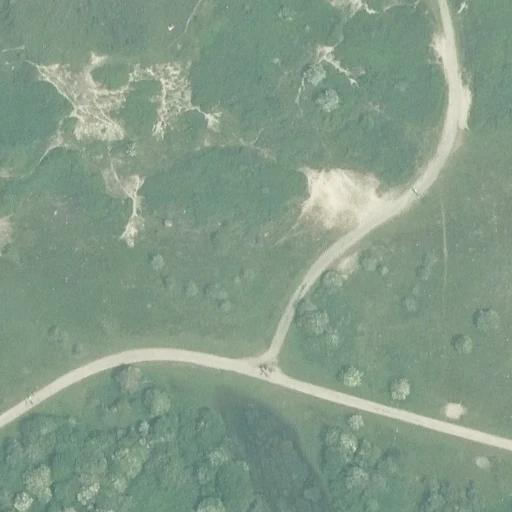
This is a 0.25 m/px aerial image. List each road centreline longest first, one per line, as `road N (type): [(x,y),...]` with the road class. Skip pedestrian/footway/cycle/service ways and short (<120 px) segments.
road 1 (track): [(0,423),(89,360),(161,348),(511,442)]
road 2 (track): [(268,376),(303,285),(414,192),(445,151),(456,84),(441,0)]
